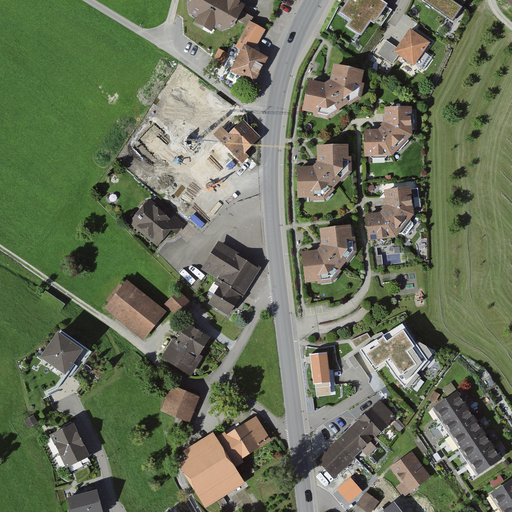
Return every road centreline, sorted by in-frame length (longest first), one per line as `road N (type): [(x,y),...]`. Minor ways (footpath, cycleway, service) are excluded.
road 1 (residential): [(279,279),(171,459),(198,511)]
road 2 (track): [(0,246),(210,388)]
road 3 (residential): [(273,117),(87,0)]
road 4 (secondary): [(279,279),(305,492)]
road 5 (secondary): [(273,117),(279,279)]
road 6 (secondary): [(316,0),(283,67),(273,117)]
